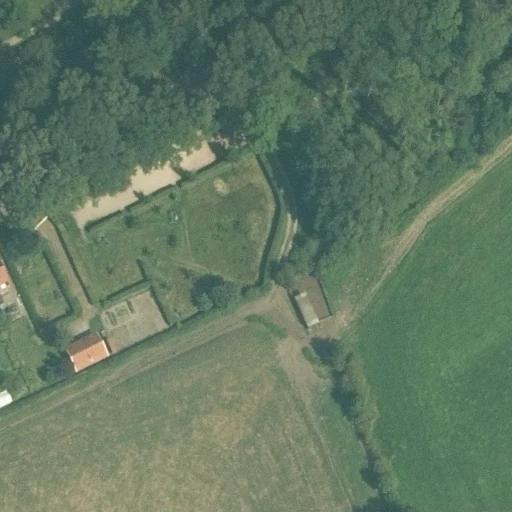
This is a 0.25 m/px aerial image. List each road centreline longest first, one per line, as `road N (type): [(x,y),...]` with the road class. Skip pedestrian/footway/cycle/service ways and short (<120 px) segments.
road 1 (track): [(511,145),(429,218),(347,328),(314,342),(300,338),(281,300),(288,210),(227,70)]
road 2 (tertiary): [(0,177),(369,0)]
